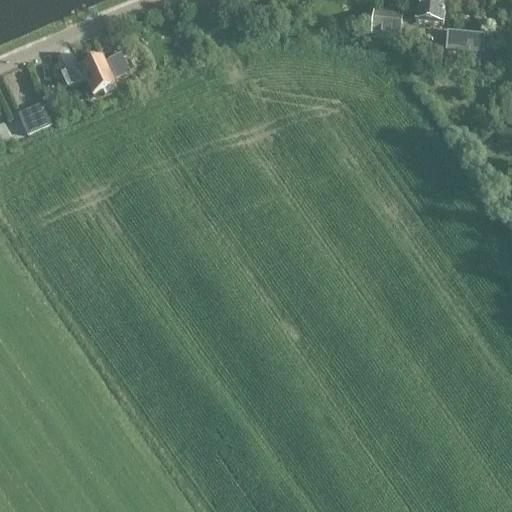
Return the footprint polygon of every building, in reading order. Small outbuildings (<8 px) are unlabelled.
[(444,29),(446,0),(419,0),(418,19),(404,18),(404,16),(375,13),(372,38),(401,41),(403,24),(417,25),(417,26),(444,29)] [(448,35),(447,53),(484,56),(486,39),(448,35)] [(104,59),(62,77),(68,93),(86,85),(93,101),(118,91),(104,59)] [(120,59),(108,64),(117,85),(130,80),(120,59)] [(137,70),(133,61),(126,64),(129,73),(137,70)] [(44,107),(19,118),(28,140),(53,129),(44,107)] [(511,133),(501,132),(499,146),(511,147),(511,133)]
